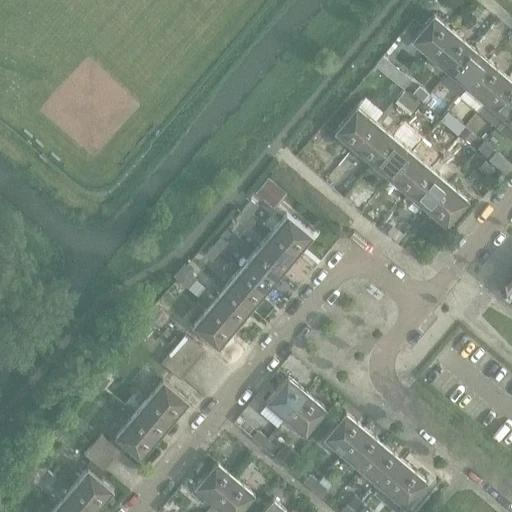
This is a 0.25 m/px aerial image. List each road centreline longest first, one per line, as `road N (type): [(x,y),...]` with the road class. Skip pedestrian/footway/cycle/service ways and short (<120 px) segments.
road 1 (residential): [(132,511),(344,264)]
road 2 (residential): [(511,492),(382,383),(384,358),(421,310)]
road 3 (residential): [(421,310),(511,204)]
